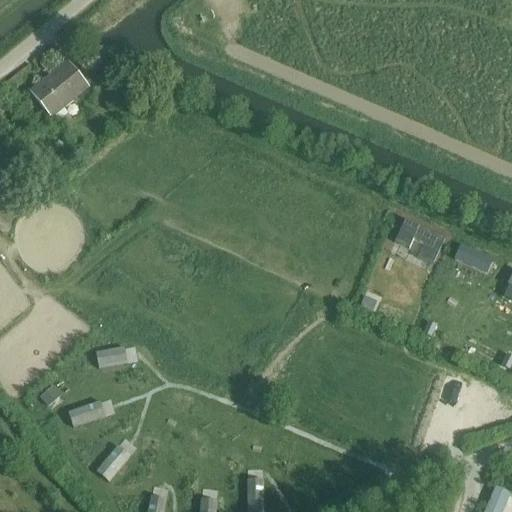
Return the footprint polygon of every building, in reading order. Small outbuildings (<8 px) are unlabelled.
[(68,64),(30,94),(51,119),(88,89),(68,64)] [(107,73),(91,87),(98,96),(115,83),(107,73)] [(403,232),(393,257),(427,271),(437,246),(403,232)] [(123,351),(95,356),(98,372),(125,367),(123,351)] [(98,406),(67,416),(72,431),(103,420),(98,406)] [(117,450),(96,475),(108,485),(129,460),(117,450)] [(262,511),(262,483),(246,484),(246,511),(262,511)] [(496,487),(484,511),(502,511),(511,493),(496,487)] [(150,501),(147,511),(163,511),(166,504),(150,501)] [(201,503),(199,511),(215,511),(216,504),(201,503)]
